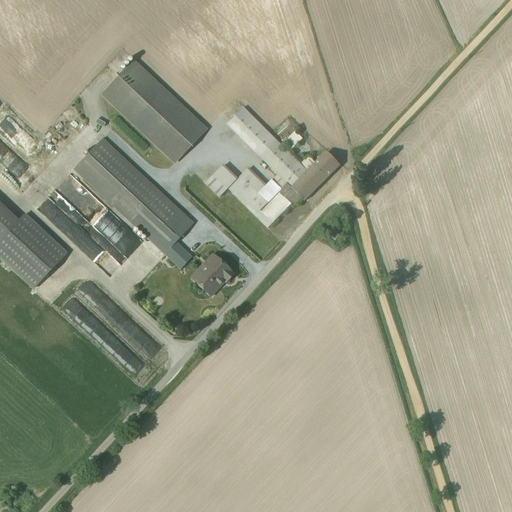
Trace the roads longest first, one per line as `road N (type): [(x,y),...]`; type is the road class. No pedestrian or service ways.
road 1 (residential): [(361,169),(44,511)]
road 2 (unknown): [(125,56),(92,93),(93,130),(26,207),(184,360)]
road 3 (track): [(449,511),(348,183)]
road 4 (track): [(511,5),(361,169)]
